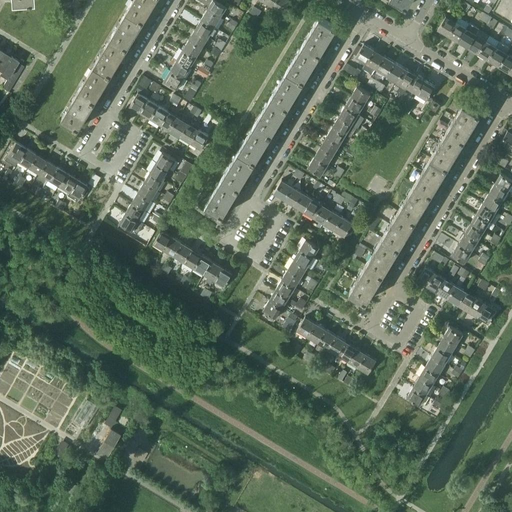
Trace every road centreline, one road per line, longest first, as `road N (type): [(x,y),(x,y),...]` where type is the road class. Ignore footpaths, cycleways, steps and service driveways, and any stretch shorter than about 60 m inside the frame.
road 1 (residential): [(248,201),(364,13)]
road 2 (residential): [(392,287),(506,100)]
road 3 (residential): [(106,120),(178,0)]
road 4 (residential): [(392,287),(421,305),(396,347),(367,329),(374,316)]
road 5 (residential): [(506,100),(403,36)]
